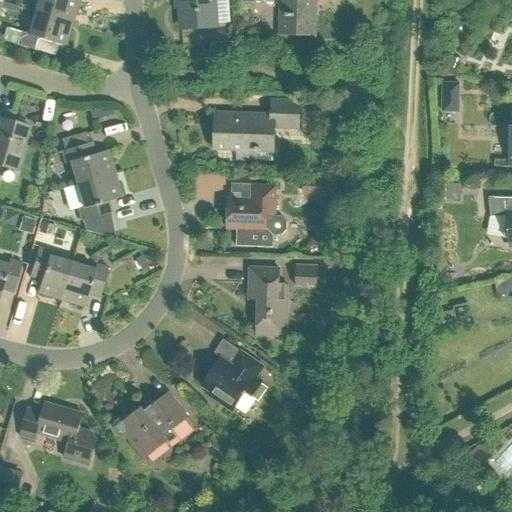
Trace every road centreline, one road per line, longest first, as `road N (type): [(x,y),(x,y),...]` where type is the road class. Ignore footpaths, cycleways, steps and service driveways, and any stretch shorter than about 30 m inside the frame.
road 1 (track): [(421,0),(384,511)]
road 2 (residential): [(0,348),(71,358),(114,347),(148,317),(167,284),(176,233),(137,86)]
road 3 (residential): [(137,86),(60,86),(0,68)]
